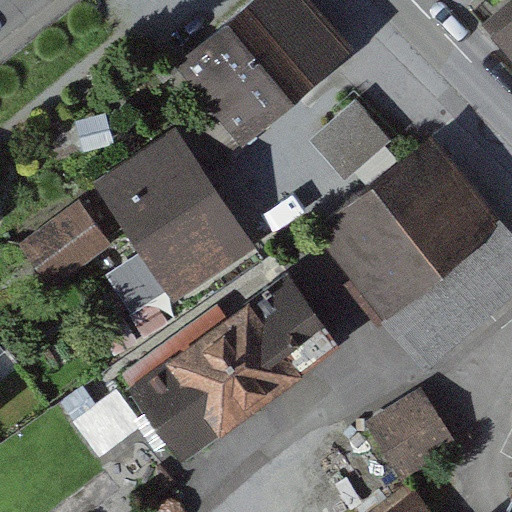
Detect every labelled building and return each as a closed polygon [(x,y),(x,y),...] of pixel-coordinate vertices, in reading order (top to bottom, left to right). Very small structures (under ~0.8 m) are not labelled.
[(306,0),(262,0),(161,82),(224,159),(352,55),(306,0)] [(511,22),(504,30),(492,39),(511,64),(511,22)] [(390,142),(356,103),(311,142),(327,161),(345,181),(390,142)] [(101,188),(180,302),(255,250),(176,136),(101,188)] [(430,147),(314,232),(373,311),(488,226),(430,147)] [(79,205),(24,250),(59,293),(115,248),(79,205)] [(218,439),(342,359),(290,279),(166,360),(218,439)] [(76,411),(103,448),(142,420),(114,382),(76,411)] [(365,427),(397,486),(462,451),(429,392),(365,427)] [(393,511),(449,511),(426,484),(393,511)]
